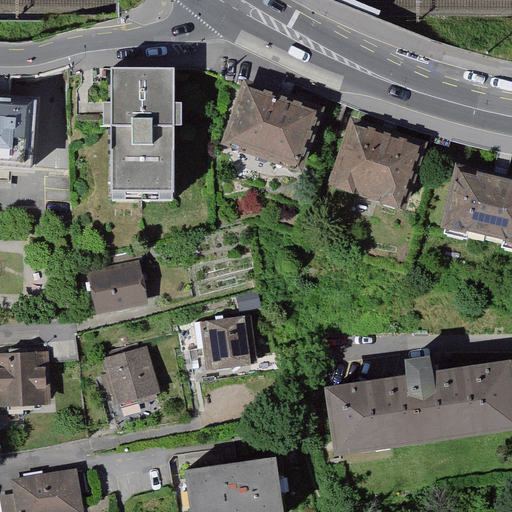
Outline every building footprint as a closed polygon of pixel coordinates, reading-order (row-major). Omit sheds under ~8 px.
[(176,72),(111,71),(110,106),(102,106),(102,130),(109,130),(108,198),(173,199),(174,132),(182,132),(183,107),(175,107),(176,72)] [(300,180),(323,114),(241,85),(218,151),(300,180)] [(0,93),(0,170),(44,174),(50,97),(10,94),(0,93)] [(407,216),(429,148),(351,123),(329,192),(407,216)] [(511,251),(511,181),(457,169),(442,236),(511,251)] [(140,267),(87,278),(94,315),(147,305),(140,267)] [(251,362),(245,313),(206,318),(212,367),(251,362)] [(146,347),(101,361),(116,408),(161,394),(146,347)] [(45,352),(0,354),(0,405),(48,402),(45,352)] [(407,383),(325,394),(334,461),(511,436),(511,367),(433,379),(430,361),(404,365),(407,383)] [(182,475),(187,511),(283,511),(276,462),(182,475)] [(91,511),(83,467),(16,480),(19,495),(3,498),(6,511),(91,511)]
